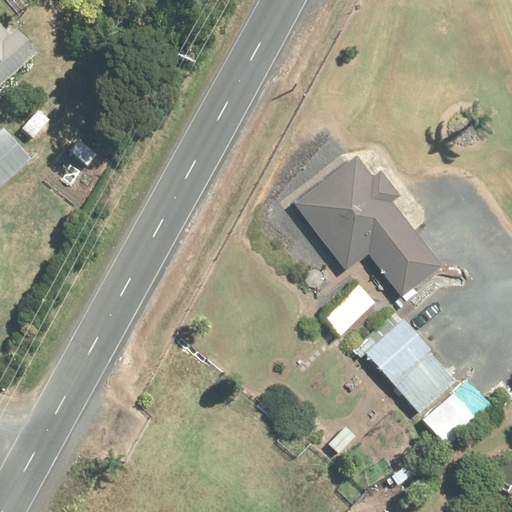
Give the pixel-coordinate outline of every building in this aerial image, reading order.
[(0,64),(26,41),(7,19),(0,25),(0,24),(0,64)] [(0,122),(0,171),(24,149),(0,122)] [(356,150),(288,198),(336,266),(361,249),(392,293),(439,255),(393,198),(401,191),(381,167),(375,171),(356,150)] [(337,335),(372,302),(353,281),(317,314),(337,335)] [(449,369),(396,311),(360,344),(413,402),(449,369)] [(451,386),(420,412),(440,436),(471,410),(451,386)]
